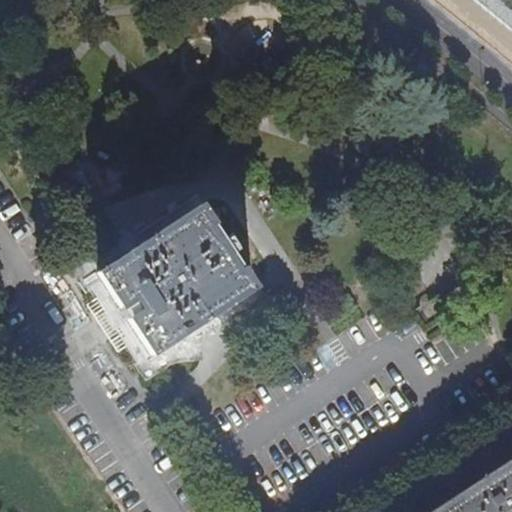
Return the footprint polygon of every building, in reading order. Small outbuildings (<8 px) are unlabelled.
[(234,278),(204,232),(211,228),(199,210),(139,249),(97,276),(119,310),(133,301),(141,313),(127,322),(149,356),(151,358),(192,331),(252,291),(240,274),(234,278)] [(234,278),(240,274),(211,228),(204,232),(234,278)] [(97,276),(139,249),(133,239),(113,231),(104,255),(76,273),(84,285),(97,276)] [(133,301),(119,310),(127,322),(141,313),(133,301)] [(151,358),(149,356),(137,363),(147,378),(176,359),(198,362),(198,340),(192,331),(151,358)] [(511,511),(511,467),(443,511),(511,511)]
